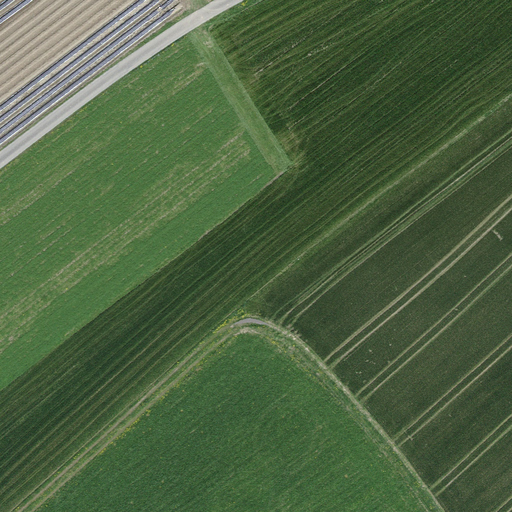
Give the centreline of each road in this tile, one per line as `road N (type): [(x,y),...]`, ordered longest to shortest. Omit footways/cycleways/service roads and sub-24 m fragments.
road 1 (track): [(22,511),(218,337),(261,322),(285,334)]
road 2 (unclassified): [(0,162),(146,50),(229,0)]
